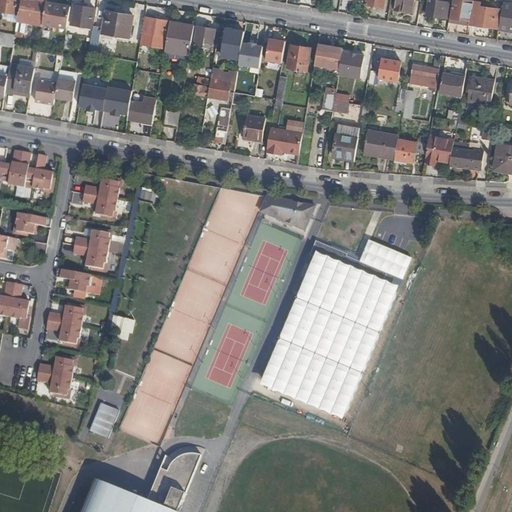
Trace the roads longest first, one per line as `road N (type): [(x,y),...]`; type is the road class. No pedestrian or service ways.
road 1 (residential): [(511,203),(330,189),(75,144)]
road 2 (residential): [(191,0),(511,55)]
road 3 (residential): [(75,144),(48,278)]
